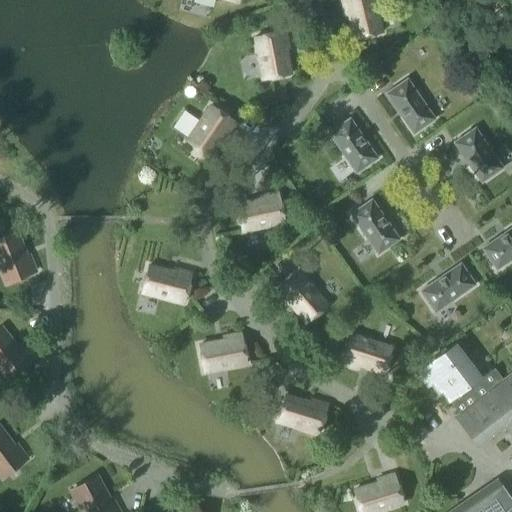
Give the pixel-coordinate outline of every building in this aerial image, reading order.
[(381,34),(372,0),(341,0),(346,16),(349,15),(354,40),(381,34)] [(263,81),(289,76),(284,51),(288,50),(284,32),(254,38),(263,81)] [(413,134),(434,120),(407,80),(386,94),(413,134)] [(225,138),(235,123),(210,106),(186,142),(208,157),(222,136),(225,138)] [(356,174),(377,160),(349,120),(328,134),(356,174)] [(481,183),(502,169),(474,129),(453,143),(481,183)] [(241,232),(284,224),(278,194),(260,197),(261,201),(236,205),(241,232)] [(377,255),(398,240),(371,200),(350,214),(377,255)] [(496,270),(511,258),(511,227),(481,249),(496,270)] [(24,256),(15,233),(0,239),(0,268),(6,284),(34,272),(27,255),(24,256)] [(434,313),(474,285),(459,264),(420,292),(434,313)] [(172,273),(148,267),(141,293),(183,304),(191,274),(173,270),(172,273)] [(327,306),(299,272),(276,292),(288,306),(290,304),(307,323),(327,306)] [(16,348),(0,329),(0,328),(0,372),(6,380),(30,361),(18,347),(16,348)] [(204,373),(246,365),(241,335),(223,338),(223,342),(199,346),(204,373)] [(383,374),(391,348),(350,335),(341,364),(358,369),(359,366),(383,374)] [(511,373),(503,381),(493,368),(479,379),(454,347),(418,375),(427,387),(429,385),(438,396),(442,393),(458,415),(455,418),(470,438),(474,435),(480,443),(510,433),(511,431),(511,373)] [(309,404),(285,396),(277,422),(318,435),(327,406),(310,400),(309,404)] [(12,447),(0,430),(0,475),(2,478),(26,460),(15,445),(12,447)] [(359,511),(379,511),(403,505),(394,476),(376,481),(377,484),(353,492),(359,511)] [(107,500),(96,478),(72,491),(82,511),(117,511),(110,499),(107,500)] [(511,511),(511,506),(494,481),(448,511),(511,511)]
